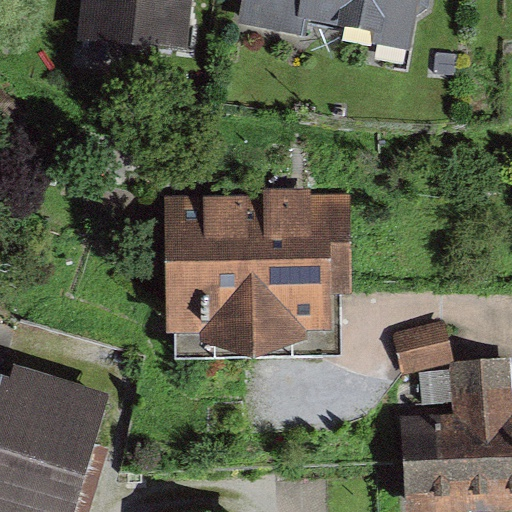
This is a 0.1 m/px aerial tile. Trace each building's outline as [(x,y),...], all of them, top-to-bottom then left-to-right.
[(189,62),(195,0),(86,0),(81,52),(189,62)] [(304,0),(245,0),(239,32),(305,44),(308,28),(299,26),(304,0)] [(421,0),(304,0),(299,26),(308,28),(377,41),(375,51),(410,58),(421,0)] [(253,205),(209,206),(209,201),(179,202),(179,206),(165,206),(167,351),(201,350),(201,358),(255,389),(308,360),(308,349),(333,348),(333,315),(354,315),(352,199),(253,200),(253,205)] [(511,368),(443,367),(442,419),(388,419),(387,511),(511,511),(511,419),(510,419),(511,368)] [(0,511),(59,511),(98,403),(0,368),(0,511)]
